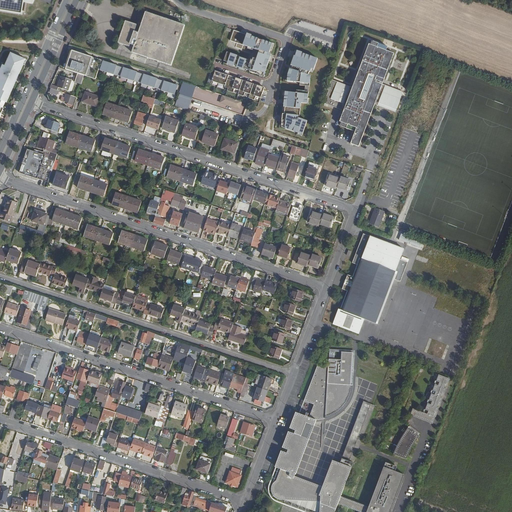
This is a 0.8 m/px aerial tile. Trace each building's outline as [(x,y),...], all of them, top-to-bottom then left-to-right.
[(0,0),(0,10),(22,14),(23,2),(23,0),(0,0)] [(180,12),(173,9),(171,15),(179,18),(180,12)] [(173,66),(187,25),(148,11),(141,32),(137,31),(139,25),(127,21),(120,43),(131,47),(132,44),(136,46),(134,52),(173,66)] [(247,34),(234,29),(230,40),(259,49),(256,58),(253,57),(252,59),(251,58),(250,60),(239,56),(239,55),(227,51),(224,60),(227,61),(227,63),(234,65),(235,64),(237,65),(237,66),(243,69),(244,68),(250,70),(250,71),(263,75),(264,72),(265,72),(272,53),(270,52),(273,42),(262,39),(259,38),(251,35),(252,34),(247,32),(247,34)] [(373,40),(371,44),(387,50),(389,46),(373,40)] [(352,87),(330,78),(323,102),(343,110),(338,120),(340,121),(355,127),(354,131),(349,143),(358,146),(375,106),(377,101),(395,109),(402,90),(384,83),(396,54),(387,50),(371,44),(370,43),(352,87)] [(72,50),(66,69),(78,73),(84,75),(97,79),(100,69),(102,69),(102,70),(115,75),(116,74),(123,76),(123,77),(136,82),(137,81),(144,83),(144,84),(158,89),(158,88),(165,90),(165,91),(179,96),(182,86),(168,82),(168,83),(160,80),(161,79),(147,75),(147,76),(139,73),(140,72),(126,68),(126,69),(118,66),(119,65),(105,61),(105,62),(103,61),(103,60),(72,50)] [(319,58),(297,50),(296,55),(295,58),(294,58),(291,64),(293,65),(292,68),(290,68),(288,73),(288,80),(300,82),(300,84),(306,85),(309,85),(310,86),(311,74),(309,74),(310,71),(311,71),(312,68),(313,65),(316,65),(319,58)] [(0,120),(0,119),(0,118),(2,114),(1,114),(4,108),(3,108),(6,102),(7,102),(14,85),(12,84),(16,75),(15,74),(15,73),(19,74),(26,59),(11,53),(5,66),(3,65),(0,71),(0,120)] [(213,73),(210,72),(207,80),(211,81),(211,80),(225,84),(224,86),(228,87),(227,89),(233,91),(234,87),(239,89),(238,93),(244,95),(245,91),(250,93),(248,96),(254,98),(255,94),(261,96),(264,86),(257,83),(255,87),(252,86),(253,82),(246,80),(245,84),(241,83),(243,79),(235,76),(234,80),(230,79),(227,78),(228,74),(215,69),(213,73)] [(84,75),(78,73),(75,81),(81,83),(84,75)] [(59,83),(58,87),(69,90),(72,80),(62,76),(59,83)] [(285,99),(286,99),(286,104),(284,103),(284,106),(285,106),(284,113),(283,113),(283,114),(307,122),(308,120),(298,117),(298,115),(300,115),(301,102),(307,103),(309,90),(305,90),(297,89),(297,92),(285,91),(285,99)] [(97,107),(100,97),(86,92),(82,102),(97,107)] [(62,97),(61,100),(69,102),(68,103),(73,105),(75,97),(66,94),(65,98),(62,97)] [(153,105),(155,99),(149,97),(143,95),(141,101),(153,105)] [(245,103),(221,96),(218,104),(243,111),(245,103)] [(377,101),(375,106),(393,113),(395,109),(377,101)] [(116,118),(120,107),(107,102),(103,114),(116,118)] [(133,111),(120,107),(116,118),(129,123),(133,111)] [(223,116),(236,120),(238,114),(225,110),(223,116)] [(143,124),(146,116),(138,113),(134,123),(141,125),(142,124),(143,124)] [(162,118),(150,114),(146,125),(158,129),(162,118)] [(307,122),(283,114),(282,120),(281,125),(285,126),(285,127),(303,134),(307,122)] [(175,133),(179,122),(166,117),(162,129),(175,133)] [(56,131),(59,123),(50,120),(47,128),(56,131)] [(355,127),(340,121),(338,125),(354,131),(355,127)] [(195,140),(199,128),(186,124),(182,135),(195,140)] [(215,146),(219,135),(206,130),(202,142),(215,146)] [(78,147),(82,136),(69,131),(65,142),(78,147)] [(41,141),(39,148),(44,149),(51,152),(55,141),(47,138),(43,137),(41,136),(40,140),(41,141)] [(95,140),(82,136),(78,147),(91,151),(95,140)] [(114,154),(117,142),(104,138),(100,149),(114,154)] [(234,154),(238,143),(225,139),(221,149),(234,154)] [(130,147),(117,142),(114,154),(126,158),(130,147)] [(41,167),(52,171),(58,154),(51,152),(44,149),(43,152),(28,147),(19,172),(37,178),(41,167)] [(253,159),(256,150),(248,147),(244,158),(248,159),(248,158),(253,159)] [(307,156),(309,151),(297,147),(295,152),(307,156)] [(264,166),(267,157),(261,154),(263,149),(260,148),(256,158),(257,158),(256,163),(264,166)] [(147,165),(151,154),(138,149),(134,160),(147,165)] [(164,158),(151,154),(147,165),(160,169),(164,158)] [(291,157),(281,154),(277,168),(286,171),(291,157)] [(276,162),(277,157),(269,155),(266,164),(275,168),(277,163),(276,162)] [(309,161),(308,166),(304,177),(315,180),(318,170),(320,165),(309,161)] [(292,163),(288,176),(294,178),(298,165),(292,163)] [(180,181),(184,170),(170,165),(166,176),(180,181)] [(195,173),(184,170),(180,181),(192,185),(195,173)] [(213,187),(217,175),(203,171),(200,182),(213,187)] [(66,189),(70,177),(57,173),(53,184),(66,189)] [(336,188),(339,178),(329,175),(325,185),(336,189),(336,188)] [(78,187),(91,192),(94,180),(81,176),(78,187)] [(350,180),(340,177),(339,178),(336,188),(347,191),(350,180)] [(223,179),(219,191),(227,194),(231,182),(223,179)] [(94,180),(91,192),(104,196),(107,185),(94,180)] [(253,201),(256,190),(250,188),(250,187),(245,185),(240,198),(252,202),(253,201)] [(265,205),(265,204),(268,196),(262,194),(263,192),(256,190),(253,201),(265,205)] [(184,210),(187,201),(182,200),(183,197),(168,191),(167,194),(165,194),(164,198),(162,197),(160,200),(162,201),(160,206),(159,206),(158,209),(159,209),(157,214),(163,216),(164,214),(166,215),(170,206),(167,205),(166,207),(164,207),(166,202),(184,210)] [(125,208),(129,197),(116,193),(112,204),(125,208)] [(277,207),(279,200),(280,198),(268,194),(268,196),(265,204),(277,207)] [(142,201),(129,197),(125,208),(138,213),(142,201)] [(13,216),(18,202),(8,199),(4,213),(1,212),(0,215),(0,219),(10,223),(13,216)] [(151,212),(156,214),(158,209),(159,206),(160,203),(151,200),(147,212),(150,213),(151,212)] [(288,214),(291,205),(283,202),(279,200),(277,207),(276,210),(288,214)] [(222,214),(224,209),(212,205),(210,210),(217,212),(217,213),(222,214)] [(372,214),(368,223),(377,227),(383,211),(374,208),(372,212),(373,212),(373,214),(372,214)] [(66,225),(69,213),(57,209),(53,220),(66,225)] [(44,225),(48,214),(36,210),(32,221),(44,225)] [(190,230),(196,214),(189,212),(188,213),(183,211),(180,220),(178,226),(190,230)] [(308,222),(319,226),(320,224),(323,215),(312,211),(308,222)] [(83,218),(69,213),(66,225),(79,229),(83,218)] [(204,217),(196,214),(190,230),(199,233),(204,217)] [(334,217),(323,214),(323,215),(320,224),(331,228),(334,217)] [(155,216),(153,223),(163,226),(165,219),(155,216)] [(170,223),(178,226),(180,220),(172,217),(170,223)] [(272,226),(283,229),(286,222),(280,220),(279,224),(273,222),(272,226)] [(216,232),(219,225),(206,221),(203,232),(215,236),(216,232)] [(232,225),(220,221),(219,225),(216,232),(228,236),(228,234),(232,225)] [(241,226),(232,223),(232,225),(228,234),(237,237),(241,226)] [(97,240),(101,229),(88,225),(84,236),(97,240)] [(256,232),(244,228),(241,238),(252,242),(255,233),(256,232)] [(113,233),(101,229),(97,240),(110,244),(113,233)] [(131,247),(135,235),(122,231),(118,242),(131,247)] [(401,231),(398,239),(418,247),(421,240),(401,231)] [(252,242),(251,245),(257,247),(261,235),(255,233),(252,242)] [(147,240),(135,235),(131,247),(143,251),(147,240)] [(363,318),(377,323),(393,279),(399,282),(406,263),(398,260),(402,250),(363,236),(352,264),(357,265),(353,277),(348,275),(346,280),(345,279),(343,285),(344,285),(342,289),(348,291),(341,310),(339,310),(334,323),(358,332),(363,318)] [(163,257),(167,246),(154,242),(150,253),(163,257)] [(273,257),(277,247),(265,243),(261,253),(273,257)] [(288,258),(292,248),(281,244),(278,255),(288,258)] [(81,249),(76,247),(68,245),(66,251),(79,256),(81,249)] [(9,250),(0,247),(0,259),(6,261),(6,260),(9,250)] [(22,253),(10,248),(9,250),(6,260),(18,264),(22,253)] [(170,250),(167,259),(179,263),(182,253),(176,251),(175,252),(170,250)] [(297,262),(308,266),(308,265),(311,256),(300,252),(297,262)] [(311,256),(308,265),(319,268),(323,258),(312,254),(311,256)] [(181,267),(190,270),(193,260),(184,257),(181,267)] [(38,271),(41,263),(29,260),(28,263),(24,262),(21,271),(25,273),(25,272),(37,276),(38,271)] [(193,260),(190,270),(190,269),(194,270),(194,272),(199,273),(203,263),(193,260)] [(56,273),(58,265),(54,264),(54,266),(41,262),(41,263),(38,271),(50,275),(51,273),(55,275),(56,273)] [(201,276),(213,279),(215,273),(216,272),(216,270),(204,266),(201,276)] [(55,275),(53,282),(66,286),(69,278),(56,273),(55,275)] [(212,282),(224,286),(228,276),(223,274),(222,276),(215,273),(213,279),(212,282)] [(84,293),(86,286),(89,278),(77,274),(73,284),(80,286),(79,291),(84,293)] [(102,292),(104,287),(105,284),(98,281),(99,278),(90,275),(89,278),(86,286),(102,292)] [(239,282),(240,280),(231,277),(228,286),(236,289),(239,282)] [(253,278),(250,289),(260,292),(264,282),(253,278)] [(239,282),(236,289),(245,291),(247,285),(239,282)] [(116,302),(119,296),(120,292),(104,287),(102,292),(101,297),(113,301),(112,302),(116,303),(116,302)] [(301,301),(304,291),(294,288),(291,298),(301,301)] [(221,296),(225,297),(229,298),(230,295),(231,295),(231,294),(230,293),(231,291),(224,289),(221,296)] [(49,298),(26,290),(23,298),(47,306),(49,298)] [(136,297),(137,295),(126,292),(124,297),(119,296),(116,302),(122,304),(124,299),(134,303),(136,297)] [(144,312),(148,314),(148,313),(151,306),(147,305),(148,301),(136,297),(134,303),(133,306),(145,310),(144,312)] [(17,316),(20,306),(8,302),(5,312),(17,316)] [(292,315),(296,305),(286,302),(283,312),(292,315)] [(151,306),(148,313),(162,317),(165,308),(152,303),(151,306)] [(177,321),(181,322),(181,321),(184,311),(185,308),(174,304),(171,313),(178,316),(177,321)] [(27,325),(31,311),(23,308),(18,322),(27,325)] [(64,324),(67,314),(49,308),(45,320),(52,322),(53,321),(64,324)] [(96,313),(85,309),(83,315),(95,318),(95,317),(96,313)] [(197,326),(199,320),(202,312),(197,311),(195,314),(184,311),(181,321),(197,326)] [(70,314),(69,318),(66,327),(78,331),(81,322),(75,320),(76,316),(70,314)] [(290,329),(293,320),(283,316),(280,326),(290,329)] [(120,321),(108,317),(107,321),(107,322),(118,326),(119,324),(120,321)] [(218,328),(230,332),(233,325),(234,322),(221,318),(218,328)] [(207,335),(211,336),(214,328),(210,327),(211,324),(199,320),(197,326),(196,330),(207,334),(207,335)] [(228,338),(245,344),(248,335),(240,332),(241,328),(233,325),(230,332),(228,338)] [(283,343),(286,333),(277,330),(274,340),(283,343)] [(89,335),(81,332),(79,336),(77,341),(86,344),(89,335)] [(98,348),(101,338),(98,336),(98,335),(91,333),(87,344),(98,348)] [(156,333),(154,337),(153,340),(165,344),(168,337),(156,333)] [(113,342),(101,338),(98,348),(104,350),(105,348),(111,350),(113,342)] [(191,346),(179,342),(174,358),(174,359),(186,363),(187,358),(190,351),(189,351),(191,346)] [(17,354),(19,347),(8,343),(6,347),(5,351),(17,354)] [(135,346),(126,343),(123,354),(132,356),(135,346)] [(280,357),(283,348),(274,345),(270,354),(280,357)] [(162,356),(158,367),(170,371),(174,359),(174,358),(165,355),(166,353),(165,352),(165,350),(164,350),(162,356)] [(350,382),(352,351),(342,350),(341,357),(329,356),(328,363),(318,362),(304,398),(314,401),(309,414),(299,410),(296,408),(289,424),(293,426),(292,429),(288,428),(282,444),(286,445),(284,448),(281,447),(275,463),(268,481),(268,483),(267,486),(268,490),(269,491),(270,493),(272,495),(274,497),(275,497),(312,511),(331,511),(336,500),(363,510),(362,511),(359,511),(358,511),(385,511),(401,472),(392,468),(394,464),(383,459),(366,503),(339,493),(350,464),(331,457),(321,483),(294,472),(295,470),(296,467),(314,422),(316,416),(319,416),(324,415),(326,415),(331,413),(338,409),(340,407),(344,403),(346,400),(347,399),(349,395),(349,394),(352,386),(352,382),(350,382)] [(147,363),(158,367),(162,356),(158,354),(156,360),(149,358),(147,363)] [(196,361),(187,358),(186,363),(183,370),(192,373),(196,361)] [(75,379),(78,368),(67,364),(63,375),(75,379)] [(198,366),(194,376),(202,379),(202,380),(206,382),(206,381),(206,380),(210,370),(198,366)] [(85,382),(89,371),(80,368),(77,379),(85,382)] [(218,385),(221,374),(210,370),(206,380),(214,383),(214,384),(218,385)] [(112,385),(114,380),(116,373),(112,371),(108,383),(112,385)] [(33,385),(35,379),(23,376),(22,378),(14,375),(15,373),(11,372),(10,377),(33,385)] [(99,386),(102,376),(91,372),(87,382),(99,386)] [(221,385),(230,389),(231,386),(234,376),(234,375),(226,372),(221,385)] [(448,376),(437,372),(422,408),(416,405),(413,412),(431,419),(448,376)] [(0,379),(8,382),(10,377),(0,373),(0,379)] [(238,391),(242,393),(245,383),(246,379),(234,376),(231,386),(239,389),(238,391)] [(258,388),(268,391),(272,379),(262,376),(258,388)] [(125,383),(121,381),(117,391),(114,390),(112,397),(120,399),(125,383)] [(107,401),(110,390),(99,386),(96,395),(98,396),(97,400),(104,402),(102,408),(104,409),(105,406),(107,401)] [(130,397),(133,390),(133,389),(126,386),(123,396),(130,399),(130,397)] [(13,398),(16,390),(14,389),(14,388),(12,387),(11,389),(7,387),(6,390),(6,391),(5,395),(13,398)] [(264,403),(268,391),(258,388),(254,399),(257,400),(255,404),(262,406),(263,402),(264,403)] [(27,402),(30,394),(20,390),(17,399),(27,402)] [(341,458),(353,462),(375,405),(364,400),(341,458)] [(184,418),(188,406),(176,402),(172,414),(184,418)] [(158,419),(161,407),(149,403),(145,415),(158,419)] [(9,416),(14,418),(18,405),(14,404),(9,416)] [(140,420),(142,414),(119,405),(117,410),(116,413),(118,413),(128,417),(140,420)] [(162,405),(161,407),(158,419),(157,420),(166,422),(171,408),(169,407),(165,406),(162,405)] [(51,411),(52,410),(41,406),(38,415),(48,419),(51,411)] [(205,410),(197,407),(193,419),(201,422),(205,410)] [(115,417),(116,413),(114,412),(108,410),(104,409),(102,415),(106,416),(111,418),(111,416),(115,417)] [(51,411),(48,419),(58,422),(60,414),(51,411)] [(188,428),(193,412),(189,411),(184,427),(188,428)] [(230,417),(221,414),(218,425),(227,428),(230,417)] [(87,422),(85,428),(89,430),(90,428),(97,431),(100,421),(88,417),(87,422)] [(87,422),(75,418),(72,428),(83,432),(85,428),(87,422)] [(252,436),(255,426),(244,422),(241,432),(252,436)] [(419,436),(408,427),(405,431),(401,437),(398,443),(395,449),(393,454),(406,458),(409,451),(412,446),(414,443),(419,436)] [(145,447),(149,432),(146,430),(144,436),(145,436),(144,438),(141,437),(138,446),(142,448),(143,446),(145,447)] [(157,449),(158,445),(155,444),(155,445),(150,443),(151,441),(152,441),(155,433),(150,431),(150,432),(149,432),(145,447),(153,450),(151,454),(155,455),(157,449)] [(121,439),(122,436),(111,433),(107,443),(110,444),(114,445),(114,447),(118,448),(121,439)] [(194,446),(196,439),(191,437),(187,436),(177,433),(175,437),(189,442),(188,444),(194,446)] [(225,449),(235,452),(236,448),(232,447),(235,439),(227,436),(225,443),(227,444),(225,449)] [(130,452),(133,443),(121,439),(118,448),(130,452)] [(38,451),(40,445),(37,444),(36,445),(32,444),(28,442),(25,450),(34,453),(34,452),(37,453),(38,451)] [(155,455),(154,458),(155,458),(154,460),(165,463),(166,457),(165,457),(166,453),(157,449),(155,455)] [(171,449),(166,464),(170,465),(173,463),(176,454),(174,453),(174,451),(171,449)] [(43,453),(38,451),(37,453),(35,459),(46,464),(49,456),(43,454),(43,453)] [(58,469),(62,458),(57,457),(56,458),(49,456),(46,466),(58,470),(58,469)] [(211,474),(216,461),(201,456),(197,469),(211,474)] [(79,458),(75,457),(72,469),(81,472),(84,461),(79,459),(79,458)] [(91,464),(86,463),(84,472),(93,475),(97,465),(91,463),(91,464)] [(237,487),(242,475),(239,474),(240,470),(233,467),(231,472),(230,471),(226,483),(237,487)] [(134,478),(136,472),(132,470),(130,477),(127,476),(128,473),(123,472),(120,485),(129,488),(132,477),(134,478)] [(28,478),(17,474),(16,480),(28,484),(28,478)] [(142,481),(134,478),(131,487),(140,489),(142,481)] [(115,497),(116,492),(110,491),(111,484),(107,483),(103,494),(108,495),(114,497),(115,497)] [(89,498),(93,499),(94,492),(91,491),(83,490),(81,489),(80,493),(90,496),(89,498)] [(166,503),(168,495),(160,492),(157,501),(166,503)] [(190,507),(194,493),(190,492),(189,495),(186,494),(182,504),(190,507)] [(105,509),(107,497),(100,495),(98,508),(105,509)] [(42,508),(50,509),(52,499),(40,497),(39,502),(43,503),(42,508)] [(53,509),(63,510),(65,500),(55,498),(53,509)] [(212,502),(212,501),(209,500),(208,502),(197,498),(194,505),(209,511),(212,502)] [(23,510),(25,501),(14,499),(12,508),(23,510)] [(79,501),(77,511),(90,511),(91,507),(88,506),(89,503),(79,501)] [(119,511),(121,503),(110,502),(108,511),(119,511)] [(223,511),(225,507),(212,502),(209,511),(211,511),(223,511)]
